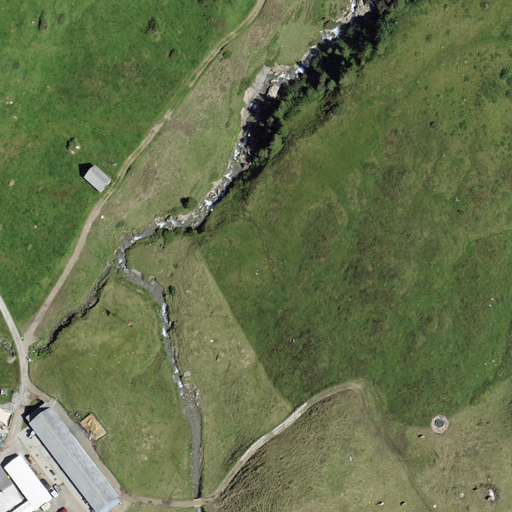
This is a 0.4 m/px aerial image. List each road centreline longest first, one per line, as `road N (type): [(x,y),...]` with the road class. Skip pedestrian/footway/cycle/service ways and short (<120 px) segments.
road 1 (track): [(26,379),(119,484),(175,502),(221,490),(259,445),(323,393),(355,385),(363,396)]
road 2 (track): [(22,352),(91,215),(201,66),(261,0)]
